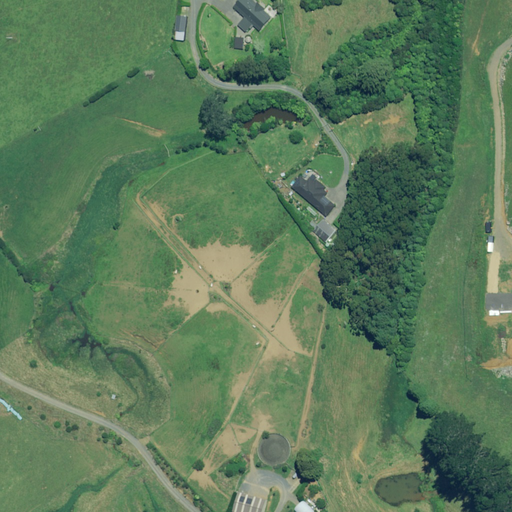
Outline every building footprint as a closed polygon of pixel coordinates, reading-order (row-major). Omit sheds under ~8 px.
[(245,33),(263,12),(249,0),(241,0),(235,8),(245,17),(237,26),(245,33)] [(187,18),(177,17),(175,40),(185,41),(187,18)] [(310,182),(303,176),(294,187),(328,216),(337,205),(326,196),(329,193),(325,189),(327,186),(320,179),(317,182),(312,178),(310,182)] [(316,229),(314,232),(327,243),(338,231),(325,219),(319,226),(314,221),(311,225),(316,229)] [(302,478),(294,487),(298,491),(306,481),(302,478)] [(264,511),(268,500),(240,492),(234,511),(264,511)] [(307,502),(305,501),(295,511),(296,511),(316,511),(317,511),(314,509),(317,505),(310,499),(307,502)]
